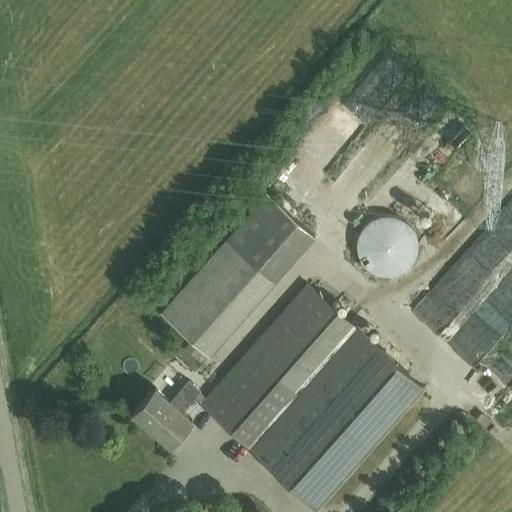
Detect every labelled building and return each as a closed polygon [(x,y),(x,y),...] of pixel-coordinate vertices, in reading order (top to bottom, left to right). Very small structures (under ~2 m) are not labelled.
[(266,193),(227,238),(160,313),(208,356),(315,236),(266,193)] [(492,234),(503,251),(511,245),(511,241),(496,217),(473,232),(479,242),(492,234)] [(495,296),(506,310),(511,305),(511,264),(493,279),(502,290),(495,296)] [(393,281),(399,299),(408,296),(403,278),(393,281)] [(421,385),(365,335),(306,284),(206,398),(199,392),(200,391),(188,380),(169,401),(154,388),(131,414),(168,447),(191,421),(181,412),(194,398),(201,404),(200,404),(274,469),(315,506),(421,385)] [(474,391),(493,411),(505,399),(486,379),(474,391)]
